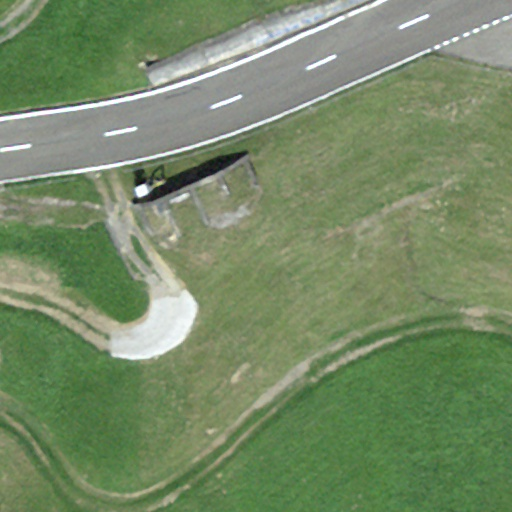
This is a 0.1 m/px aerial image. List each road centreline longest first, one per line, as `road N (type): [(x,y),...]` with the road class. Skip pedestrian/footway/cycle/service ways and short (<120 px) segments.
road 1 (track): [(0,409),(31,426),(81,498),(109,510),(153,503),(333,358),(453,315),(511,327)]
road 2 (primary): [(0,151),(124,133),(220,105),(467,0)]
road 3 (track): [(0,294),(133,345),(157,335),(173,305),(120,216),(109,169),(85,139)]
